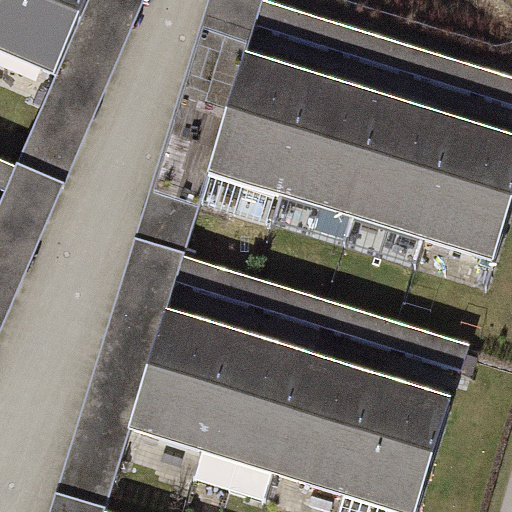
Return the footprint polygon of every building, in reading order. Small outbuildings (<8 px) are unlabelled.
[(99,0),(0,0),(0,63),(60,90),(99,0)] [(0,350),(152,0),(99,0),(60,90),(0,228),(0,350)] [(266,6),(247,0),(212,0),(54,511),(110,511),(133,439),(168,326),(211,187),(247,70),(266,6)] [(511,269),(511,151),(247,70),(211,187),(232,194),(279,208),(302,215),(370,236),(417,250),(443,258),(509,279),(511,269)] [(435,511),(465,417),(168,326),(133,439),(162,448),(190,456),(221,466),(304,491),(334,500),(371,511),(435,511)]
